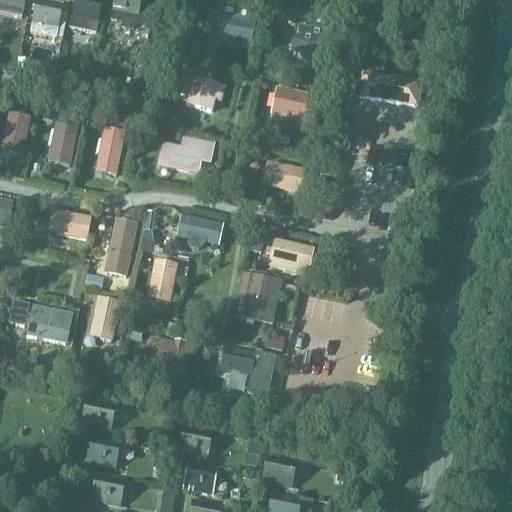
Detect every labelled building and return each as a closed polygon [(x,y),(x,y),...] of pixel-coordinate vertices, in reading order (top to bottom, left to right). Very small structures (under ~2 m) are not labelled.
[(0,0),(0,15),(19,19),(21,9),(19,8),(20,0),(0,0)] [(36,0),(34,0),(34,4),(28,3),(27,13),(33,14),(30,28),(29,36),(55,41),(55,39),(60,40),(64,16),(58,15),(60,4),(36,0)] [(72,0),(68,29),(93,34),(99,0),(72,0)] [(144,0),(112,0),(109,22),(119,24),(120,28),(122,30),(125,32),(129,32),(132,31),(135,27),(141,28),(144,0)] [(184,0),(181,16),(193,19),(196,0),(184,0)] [(214,5),(212,17),(218,18),(214,41),(250,47),(254,25),(251,25),(254,12),(214,5)] [(290,54),(303,57),(301,61),(305,65),(314,65),(326,67),(332,36),(299,29),(297,35),(294,34),(290,54)] [(16,60),(14,73),(27,75),(27,76),(53,81),(56,66),(29,61),(29,62),(16,60)] [(182,79),(177,97),(187,100),(185,109),(211,115),(214,104),(219,105),(224,90),(218,89),(209,86),(211,78),(184,70),(182,79)] [(356,100),(368,102),(372,77),(360,75),(356,100)] [(384,79),(372,77),(368,102),(380,104),(384,79)] [(380,104),(392,106),(396,81),(384,79),(380,104)] [(408,83),(396,81),(392,106),(404,108),(408,83)] [(408,83),(404,108),(417,110),(421,85),(408,83)] [(318,98),(284,91),(280,113),(313,120),(318,98)] [(30,120),(7,115),(0,148),(0,155),(22,160),(30,120)] [(77,121),(58,117),(56,125),(54,125),(46,165),(69,169),(77,130),(75,129),(77,121)] [(126,124),(106,120),(103,131),(102,130),(93,174),(116,179),(125,135),(124,135),(126,124)] [(214,146),(181,139),(179,149),(161,145),(156,170),(198,179),(201,167),(209,169),(214,146)] [(301,196),(305,174),(266,166),(261,188),(301,196)] [(12,204),(0,202),(0,230),(7,232),(12,204)] [(148,233),(160,234),(163,208),(152,207),(148,233)] [(91,220),(50,212),(46,235),(86,244),(91,220)] [(179,219),(175,239),(185,242),(185,247),(188,251),(192,253),(197,253),(201,250),(204,246),(217,249),(222,229),(179,219)] [(137,226),(114,221),(102,276),(126,281),(137,226)] [(308,274),(312,251),(273,242),(268,265),(308,274)] [(167,303),(174,266),(155,262),(149,292),(159,294),(157,301),(167,303)] [(236,301),(232,320),(244,322),(245,319),(262,322),(261,326),(271,328),(280,285),(273,284),(241,277),(236,301)] [(108,343),(116,306),(98,302),(92,333),(101,335),(99,341),(108,343)] [(11,304),(7,327),(20,330),(27,327),(25,339),(65,348),(71,317),(31,309),(29,319),(26,318),(28,308),(11,304)] [(283,341),(266,338),(264,351),(281,354),(283,341)] [(172,345),(148,340),(143,367),(186,376),(191,349),(185,348),(186,346),(173,343),(172,345)] [(223,349),(218,372),(249,378),(245,396),(261,399),(266,400),(274,360),(223,349)] [(183,388),(178,384),(171,394),(176,398),(183,388)] [(266,400),(261,399),(259,409),(269,411),(271,401),(266,400)] [(111,434),(116,409),(88,404),(83,428),(111,434)] [(206,460),(211,435),(182,429),(177,454),(206,460)] [(115,471),(120,446),(93,441),(89,466),(115,471)] [(154,456),(151,470),(162,472),(165,458),(154,456)] [(291,490),(296,465),(268,459),(262,484),(291,490)] [(211,495),(215,471),(188,465),(183,491),(211,495)] [(337,470),(335,484),(344,486),(347,472),(337,470)] [(122,509),(127,483),(99,478),(95,504),(122,509)] [(297,511),(300,503),(272,497),(270,511),(297,511)] [(220,511),(221,508),(193,503),(191,511),(220,511)]
